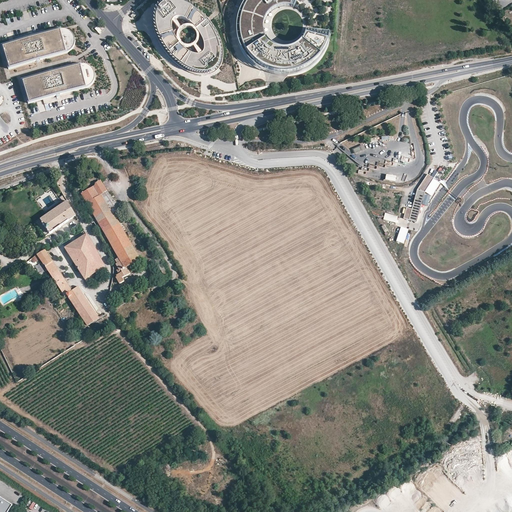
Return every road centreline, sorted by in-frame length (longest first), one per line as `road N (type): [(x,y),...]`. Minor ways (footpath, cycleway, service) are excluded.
road 1 (unclassified): [(511,406),(465,388),(329,158),(253,156),(239,148)]
road 2 (unclassified): [(50,160),(110,266),(102,304),(206,432)]
road 3 (secondary): [(269,112),(466,69)]
road 4 (secondary): [(466,69),(277,101)]
road 5 (primary): [(131,511),(0,425)]
road 6 (secondary): [(148,69),(153,90),(136,121),(44,153)]
road 7 (secondary): [(277,101),(203,105),(148,69)]
road 8 (secondary): [(176,124),(44,153)]
